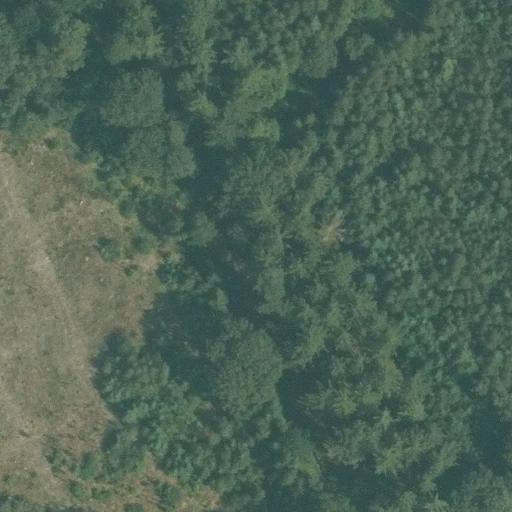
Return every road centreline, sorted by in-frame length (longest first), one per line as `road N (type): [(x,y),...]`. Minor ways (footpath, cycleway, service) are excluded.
road 1 (track): [(362,511),(104,0)]
road 2 (track): [(389,0),(322,69),(195,175)]
